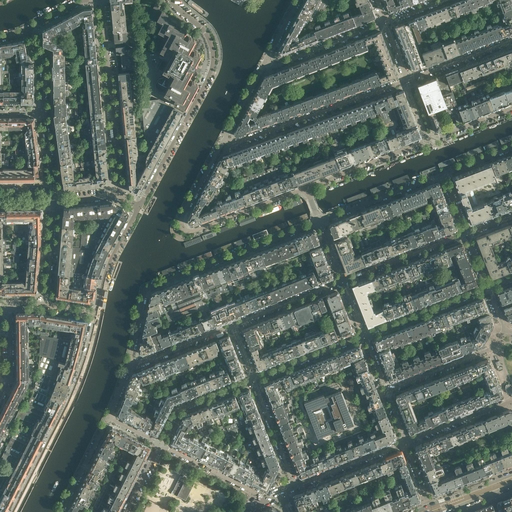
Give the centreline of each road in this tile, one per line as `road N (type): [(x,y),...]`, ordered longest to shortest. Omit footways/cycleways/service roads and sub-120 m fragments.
road 1 (residential): [(130,361),(146,292),(319,222)]
road 2 (residential): [(170,0),(203,29),(213,60),(139,208)]
road 3 (residential): [(306,189),(186,228),(183,219),(224,143)]
road 4 (residential): [(97,314),(78,383),(13,511)]
road 5 (residential): [(115,197),(99,1)]
road 6 (residential): [(224,143),(407,81)]
road 7 (residential): [(505,330),(495,346),(387,389)]
road 8 (residential): [(319,222),(444,175)]
road 9 (residential): [(466,235),(343,285)]
road 10 (residential): [(364,335),(487,288)]
road 11 (residential): [(427,141),(306,189)]
road 12 (residential): [(386,23),(279,63),(265,60)]
road 13 (residential): [(262,503),(258,493),(160,444)]
